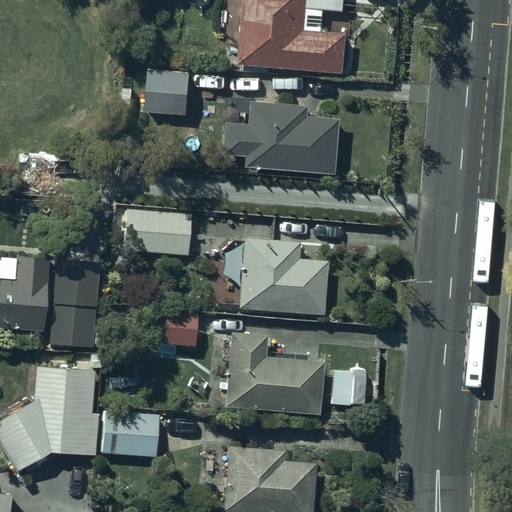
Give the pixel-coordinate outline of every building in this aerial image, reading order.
[(343,35),(303,32),(305,0),(236,0),(232,64),(341,71),(343,35)] [(1,48),(0,61),(0,105),(99,113),(103,55),(1,48)] [(188,76),(139,69),(134,106),(183,113),(188,76)] [(248,110),(247,121),(244,166),(335,171),(338,127),(305,125),(306,113),(248,110)] [(186,211),(123,204),(118,243),(181,250),(186,211)] [(323,261),(292,259),(294,237),(238,234),(233,309),(319,315),(323,261)] [(11,255),(10,279),(0,277),(0,323),(40,330),(48,285),(48,256),(11,255)] [(89,302),(48,300),(45,343),(87,346),(89,302)] [(203,310),(156,306),(153,334),(201,338),(203,310)] [(264,334),(228,331),(226,354),(221,405),(257,408),(316,414),(321,362),(262,357),(264,334)] [(0,441),(15,468),(44,451),(85,454),(90,367),(32,363),(29,401),(0,417),(0,441)] [(152,410),(99,406),(95,450),(149,454),(152,410)] [(215,511),(233,511),(306,511),(310,462),(281,460),(281,449),(219,445),(215,511)] [(0,511),(8,511),(10,492),(0,490),(0,511)]
